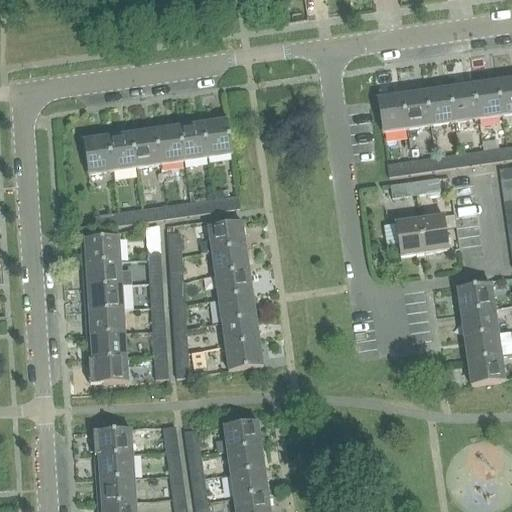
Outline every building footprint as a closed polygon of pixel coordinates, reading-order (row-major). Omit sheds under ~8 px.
[(511,82),(497,85),(502,119),(511,117),(511,82)] [(497,85),(473,88),(478,123),(502,119),(497,85)] [(473,88),(449,92),(454,126),(478,123),(473,88)] [(449,92),(425,95),(430,130),(454,126),(449,92)] [(425,95),(401,99),(406,133),(430,130),(425,95)] [(406,133),(401,99),(377,102),(382,137),(406,133)] [(229,123),(205,127),(210,160),(234,157),(229,123)] [(205,127),(181,130),(186,164),(210,160),(205,127)] [(181,130),(157,134),(161,167),(186,164),(181,130)] [(157,134),(132,137),(137,171),(161,167),(157,134)] [(132,137),(108,141),(113,174),(137,171),(132,137)] [(113,174),(108,141),(98,142),(97,139),(85,141),(86,144),(84,144),(89,177),(113,174)] [(483,154),(485,167),(500,165),(498,152),(483,154)] [(459,158),(461,171),(476,169),(474,156),(459,158)] [(435,161),(437,174),(452,172),(450,159),(435,161)] [(411,165),(413,178),(428,175),(426,162),(411,165)] [(404,179),(402,166),(387,168),(389,181),(404,179)] [(511,182),(511,171),(499,173),(500,184),(511,182)] [(425,197),(440,195),(438,182),(423,184),(425,197)] [(502,195),(511,193),(511,182),(500,184),(502,195)] [(405,187),(390,189),(392,202),(407,200),(405,187)] [(504,206),(511,204),(511,193),(502,195),(504,206)] [(216,203),(218,215),(233,213),(231,200),(216,203)] [(192,206),(194,219),(209,217),(207,204),(192,206)] [(167,209),(169,222),(184,220),(183,207),(167,209)] [(143,213),(145,226),(160,223),(158,211),(143,213)] [(119,216),(121,229),(136,227),(134,214),(119,216)] [(112,230),(110,218),(95,220),(96,232),(112,230)] [(444,220),(420,223),(425,257),(449,254),(444,220)] [(425,257),(420,223),(395,226),(400,261),(425,257)] [(200,246),(201,255),(211,254),(246,248),(242,224),(208,230),(210,245),(200,246)] [(168,253),(181,252),(180,237),(167,238),(168,253)] [(84,241),(86,266),(120,264),(119,239),(84,241)] [(148,263),(161,263),(160,247),(147,248),(148,263)] [(211,254),(215,278),(249,272),(246,248),(211,254)] [(182,261),(169,262),(170,277),(183,276),(182,261)] [(86,266),(87,290),(122,288),(120,264),(86,266)] [(161,271),(148,272),(149,287),(162,287),(161,271)] [(215,278),(219,302),(253,296),(249,272),(215,278)] [(183,285),(170,286),(171,301),(184,300),(183,285)] [(456,292),(460,317),(495,312),(491,287),(456,292)] [(87,290),(89,315),(123,312),(122,288),(87,290)] [(163,295),(150,296),(151,311),(164,310),(163,295)] [(219,302),(223,326),(257,320),(253,296),(219,302)] [(185,309),(172,310),(173,325),(186,324),(185,309)] [(89,315),(90,339),(125,337),(123,312),(89,315)] [(460,317),(463,341),(498,336),(495,312),(460,317)] [(164,319),(151,320),(152,335),(165,334),(164,319)] [(223,326),(226,350),(260,344),(257,320),(223,326)] [(186,333),(173,334),(174,349),(187,348),(186,333)] [(463,341),(467,365),(501,360),(498,336),(463,341)] [(90,339),(92,364),(127,361),(125,337),(90,339)] [(166,343),(153,344),(154,359),(167,358),(166,343)] [(260,344),(226,350),(230,374),(264,368),(260,344)] [(188,357),(175,358),(176,373),(189,372),(188,357)] [(501,360),(467,365),(470,389),(505,384),(501,360)] [(127,361),(92,364),(88,364),(90,389),(99,388),(128,386),(127,361)] [(168,368),(154,369),(155,384),(169,383),(168,368)] [(260,448),(257,424),(224,429),(227,443),(216,445),(217,454),(228,453),(260,448)] [(99,458),(133,456),(131,432),(103,434),(103,433),(94,433),(95,458),(99,458)] [(186,450),(199,448),(197,434),(184,436),(186,450)] [(166,456),(179,454),(177,439),(164,441),(166,456)] [(228,453),(232,477),(264,472),(260,448),(228,453)] [(99,458),(100,482),(134,480),(133,456),(99,458)] [(200,456),(188,458),(190,474),(203,472),(200,456)] [(180,463),(167,465),(169,480),(182,478),(180,463)] [(232,477),(235,500),(267,496),(264,472),(232,477)] [(100,482),(102,507),(136,505),(134,480),(100,482)] [(204,480),(191,482),(193,498),(206,496),(204,480)] [(183,487),(170,488),(173,504),(186,502),(183,487)] [(235,500),(236,511),(269,511),(267,496),(235,500)]
